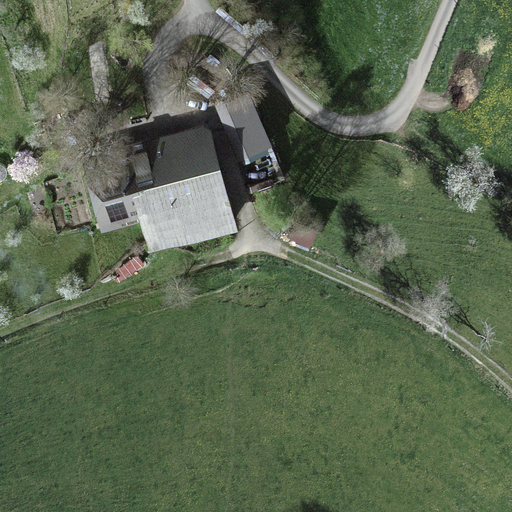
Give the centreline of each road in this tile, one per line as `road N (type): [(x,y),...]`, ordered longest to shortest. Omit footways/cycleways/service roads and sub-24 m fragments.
road 1 (track): [(511,391),(463,342),(374,292),(249,239),(212,118),(169,101),(160,67),(174,35),(203,14)]
road 2 (unclassified): [(195,0),(313,111),(360,126),(383,122),(403,104),(450,0)]
